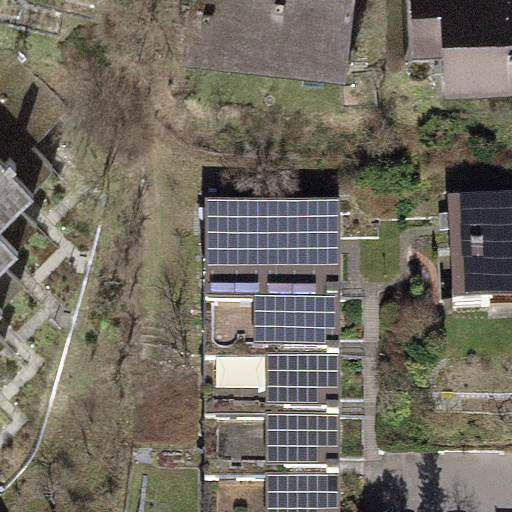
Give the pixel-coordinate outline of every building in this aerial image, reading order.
[(349,76),(358,0),(194,0),(187,57),(349,76)] [(511,0),(410,0),(413,59),(450,56),(454,95),(511,91),(511,0)] [(0,147),(0,318),(7,312),(0,299),(0,277),(25,256),(1,229),(41,192),(0,147)] [(511,213),(455,215),(459,316),(511,314),(511,213)] [(348,511),(348,214),(206,214),(205,511),(348,511)]
